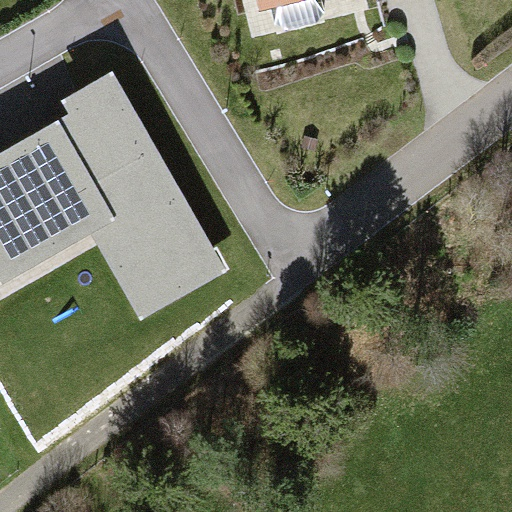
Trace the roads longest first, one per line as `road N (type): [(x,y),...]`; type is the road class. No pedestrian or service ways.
road 1 (residential): [(125,0),(281,272),(511,93)]
road 2 (track): [(0,504),(281,272)]
